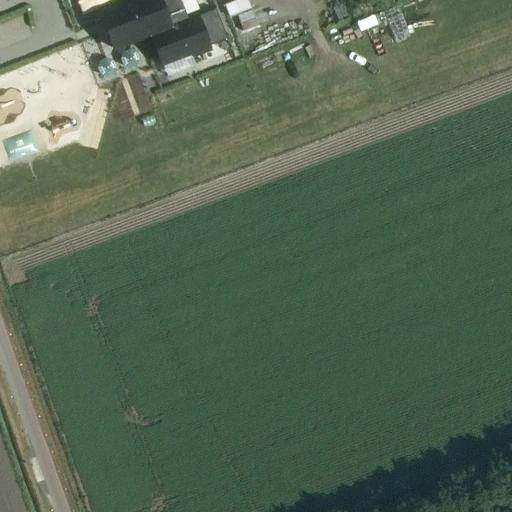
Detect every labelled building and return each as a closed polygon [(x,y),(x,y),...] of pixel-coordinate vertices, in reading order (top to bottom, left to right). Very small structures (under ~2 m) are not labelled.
[(127,0),(98,11),(102,19),(105,18),(114,40),(110,41),(113,49),(150,35),(161,64),(226,39),(215,11),(187,21),(179,0),(127,0)] [(288,0),(293,14),(329,0),(288,0)] [(431,0),(428,15),(454,22),(459,0),(431,0)] [(104,87),(100,103),(116,106),(120,90),(104,87)] [(291,93),(266,103),(276,126),(301,116),(291,93)]
